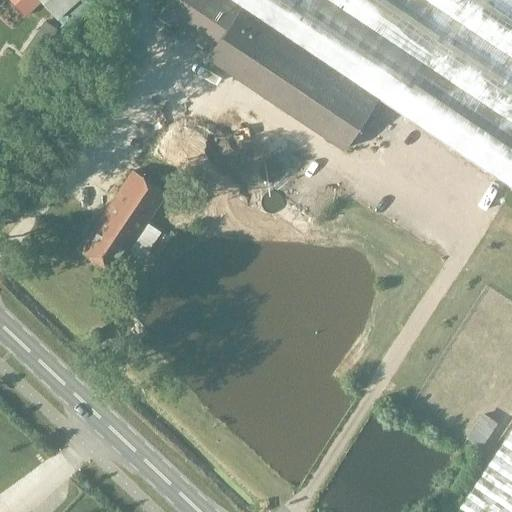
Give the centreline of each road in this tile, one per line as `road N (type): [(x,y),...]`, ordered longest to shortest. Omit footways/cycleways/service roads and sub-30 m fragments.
road 1 (unknown): [(295,511),(446,259),(450,225),(421,184),(176,75),(142,79),(0,246)]
road 2 (secondary): [(198,511),(0,325)]
